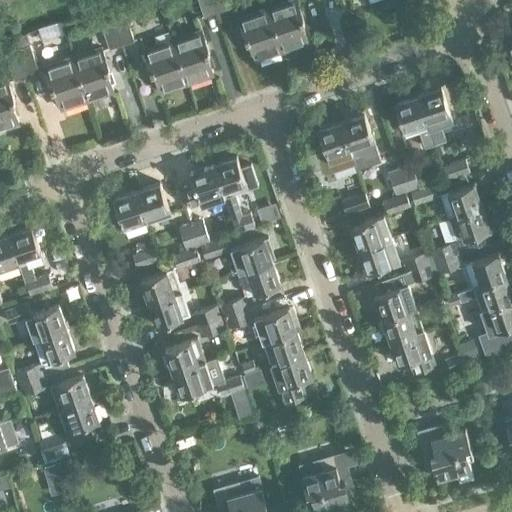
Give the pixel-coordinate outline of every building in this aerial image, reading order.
[(217,11),(213,0),(199,0),(204,15),(217,11)] [(213,0),(217,11),(229,6),(226,0),(213,0)] [(285,0),(269,6),(283,47),(309,39),(303,20),(305,19),(298,0),(285,0)] [(283,47),(269,6),(239,16),(247,39),(250,38),(256,57),(283,47)] [(113,15),(122,43),(135,38),(125,10),(113,15)] [(122,43),(113,15),(101,19),(110,47),(122,43)] [(39,53),(68,45),(61,18),(32,25),(39,53)] [(173,38),(188,80),(214,71),(208,53),(210,52),(202,28),(173,38)] [(188,80),(173,38),(145,48),(152,71),(155,71),(161,89),(188,80)] [(18,47),(27,75),(40,71),(30,42),(18,47)] [(74,55),(88,97),(114,88),(108,70),(111,69),(103,46),(74,55)] [(27,75),(18,47),(6,51),(15,79),(27,75)] [(88,97),(74,55),(45,65),(53,88),(55,87),(61,106),(88,97)] [(0,81),(0,127),(20,121),(14,103),(16,102),(9,78),(0,81)] [(429,126),(430,125),(453,118),(441,85),(418,93),(429,126)] [(435,142),(430,125),(429,126),(418,93),(395,101),(406,133),(420,129),(425,146),(435,142)] [(342,119),(353,151),(376,144),(365,111),(342,119)] [(356,162),(353,152),(353,151),(342,119),(318,127),(324,142),(317,144),(322,166),(323,169),(326,172),(333,169),(356,162)] [(226,195),(238,231),(257,225),(252,211),(244,213),(236,192),(259,184),(252,163),(241,166),(237,155),(215,163),(226,195)] [(448,177),(470,169),(466,156),(443,164),(448,177)] [(226,195),(215,163),(190,171),(195,183),(184,187),(190,205),(201,202),(202,204),(226,195)] [(400,168),(408,189),(420,185),(413,163),(400,168)] [(408,189),(400,168),(387,172),(395,194),(408,189)] [(137,189),(148,222),(172,214),(160,181),(137,189)] [(450,216),(483,205),(474,181),(442,192),(450,216)] [(432,183),(412,189),(416,202),(436,195),(432,183)] [(148,222),(137,189),(114,197),(125,229),(148,222)] [(346,211),(369,203),(365,191),(342,199),(346,211)] [(270,218),(265,204),(257,207),(262,221),(270,218)] [(483,205),(450,216),(458,239),(490,227),(483,205)] [(359,246),(392,236),(384,212),(351,223),(359,246)] [(191,220),(199,243),(210,239),(202,216),(191,220)] [(199,243),(191,220),(179,224),(186,247),(199,243)] [(32,224),(8,232),(19,264),(19,265),(25,280),(29,292),(52,285),(48,272),(35,276),(30,261),(43,257),(32,224)] [(0,271),(19,265),(19,264),(8,232),(0,234),(0,271)] [(241,269),(273,258),(265,235),(233,246),(241,269)] [(392,236),(359,246),(367,270),(400,258),(392,236)] [(222,237),(201,244),(205,255),(226,249),(222,237)] [(137,264),(160,257),(156,244),(133,252),(137,264)] [(197,246),(173,254),(176,265),(200,257),(197,246)] [(408,268),(430,261),(426,249),(404,257),(408,268)] [(474,284),(506,274),(498,250),(466,262),(474,284)] [(458,251),(435,259),(439,271),(462,263),(458,251)] [(273,258),(241,269),(249,293),(281,281),(273,258)] [(430,261),(408,268),(412,280),(434,273),(430,261)] [(150,301),(182,289),(174,266),(142,278),(150,301)] [(379,291),(375,292),(383,315),(416,304),(408,282),(412,280),(408,268),(375,280),(379,291)] [(511,289),(506,274),(474,284),(481,307),(511,296),(511,289)] [(182,289),(150,301),(158,324),(191,313),(182,289)] [(446,294),(450,304),(462,300),(458,289),(446,294)] [(226,313),(249,305),(245,293),(222,301),(226,313)] [(431,299),(435,311),(445,308),(441,296),(431,299)] [(511,296),(481,307),(490,331),(480,334),(486,351),(511,341),(511,326),(511,323),(511,322),(511,296)] [(35,337),(68,325),(59,302),(33,312),(29,300),(6,307),(10,319),(27,314),(35,337)] [(197,323),(221,314),(217,303),(193,311),(197,323)] [(264,338),(297,327),(289,304),(256,315),(264,338)] [(416,304),(383,315),(391,338),(423,327),(416,304)] [(249,305),(226,313),(230,325),(253,317),(249,305)] [(221,314),(197,323),(202,336),(226,328),(221,314)] [(68,325),(35,337),(43,360),(39,361),(43,373),(71,363),(71,362),(70,363),(66,352),(76,349),(68,325)] [(423,327),(391,338),(398,362),(410,358),(414,369),(435,362),(432,353),(437,352),(428,326),(423,327)] [(297,327),(264,338),(272,361),(305,350),(297,327)] [(173,369),(206,358),(198,335),(166,347),(173,369)] [(459,342),(465,358),(479,353),(473,337),(459,342)] [(305,350),(272,361),(285,400),(307,392),(302,377),(313,373),(305,350)] [(444,358),(447,367),(465,360),(462,352),(444,358)] [(206,358),(173,369),(182,393),(215,382),(206,358)] [(20,381),(43,373),(39,361),(16,369),(20,381)] [(249,384),(267,378),(262,364),(245,370),(249,384)] [(0,381),(13,377),(9,365),(0,367),(0,381)] [(59,406),(92,395),(83,371),(51,383),(59,406)] [(216,378),(221,392),(244,384),(240,371),(216,378)] [(43,373),(20,381),(25,393),(47,385),(43,373)] [(13,377),(0,381),(0,402),(1,402),(0,398),(0,395),(17,389),(13,377)] [(420,402),(415,386),(399,390),(404,406),(420,402)] [(92,395),(59,406),(71,441),(92,433),(89,422),(100,418),(92,395)] [(252,404),(237,409),(239,416),(255,411),(252,404)] [(474,469),(473,465),(470,454),(474,453),(467,426),(447,432),(444,421),(418,429),(430,466),(435,464),(439,476),(456,471),(457,474),(474,469)] [(63,431),(41,440),(47,454),(69,445),(63,431)] [(350,448),(320,457),(300,463),(310,500),(315,499),(318,511),(324,511),(336,509),(335,506),(353,501),(350,489),(353,489),(346,464),(354,461),(350,448)] [(42,467),(46,481),(60,477),(55,463),(42,467)] [(0,487),(12,484),(9,471),(0,473),(0,487)] [(268,511),(270,511),(260,474),(214,487),(221,511),(268,511)]
